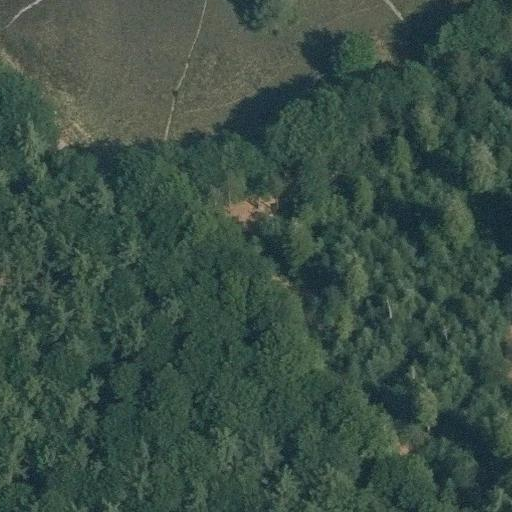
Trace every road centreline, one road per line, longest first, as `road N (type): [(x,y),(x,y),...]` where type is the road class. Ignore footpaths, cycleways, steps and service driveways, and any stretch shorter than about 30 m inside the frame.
road 1 (track): [(78,172),(116,216),(379,114),(439,72)]
road 2 (track): [(116,216),(379,511)]
road 3 (track): [(0,79),(78,172),(0,419)]
